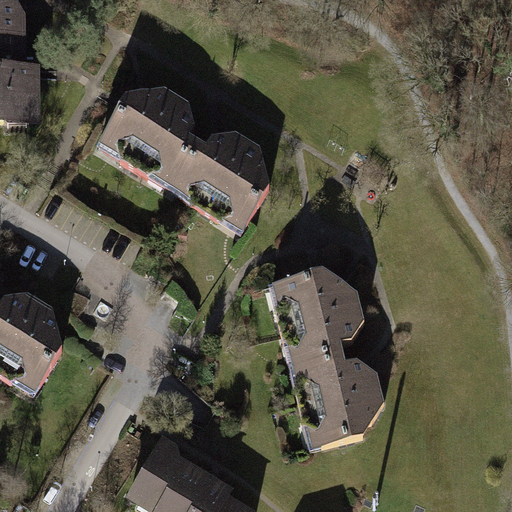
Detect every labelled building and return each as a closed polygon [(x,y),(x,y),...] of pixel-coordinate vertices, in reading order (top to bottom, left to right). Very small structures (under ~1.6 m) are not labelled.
[(0,0),(0,74),(25,74),(24,0),(0,0)] [(0,131),(34,131),(33,74),(25,74),(0,74),(0,131)] [(92,154),(168,197),(195,151),(186,145),(192,134),(188,115),(160,99),(119,107),(92,154)] [(195,151),(168,197),(244,240),(269,194),(260,156),(235,141),(208,146),(202,155),(195,151)] [(268,294),(289,377),(340,362),(338,354),(349,351),(363,331),(355,303),(320,281),(268,294)] [(0,385),(30,403),(58,354),(52,318),(25,302),(1,310),(0,309),(0,385)] [(340,362),(289,377),(309,459),(361,446),(383,412),(377,384),(353,370),(342,371),(340,362)] [(119,508),(125,511),(224,511),(223,511),(226,505),(199,489),(203,483),(150,453),(119,508)]
